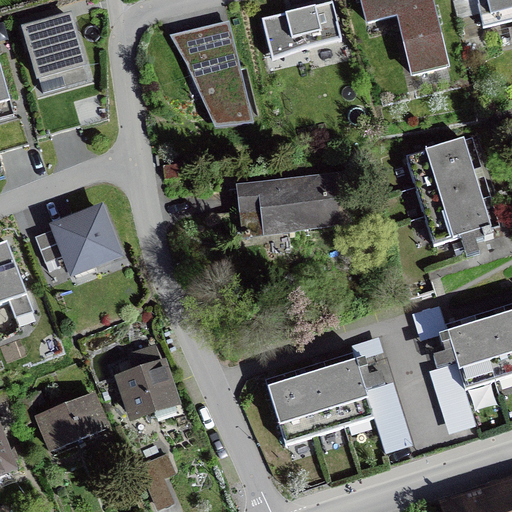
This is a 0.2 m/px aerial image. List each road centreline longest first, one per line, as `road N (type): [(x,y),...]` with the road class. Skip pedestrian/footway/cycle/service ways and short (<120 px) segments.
road 1 (residential): [(265,511),(174,307),(134,156)]
road 2 (unknown): [(212,394),(402,329)]
road 3 (tertiary): [(346,511),(511,456)]
road 4 (residential): [(134,156),(0,208)]
